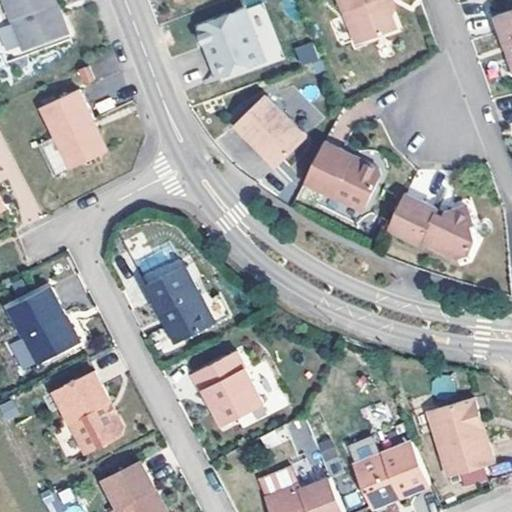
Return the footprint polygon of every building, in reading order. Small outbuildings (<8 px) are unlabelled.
[(58,0),(9,0),(28,51),(72,36),(58,0)] [(398,31),(391,12),(386,0),(341,0),(358,46),(398,31)] [(386,0),(391,12),(397,10),(393,0),(386,0)] [(266,61),(248,11),(204,27),(200,31),(208,52),(214,49),(224,77),(266,61)] [(511,13),(500,17),(509,45),(511,44),(511,13)] [(299,63),(318,58),(313,41),(295,46),(299,63)] [(214,49),(208,52),(219,79),(224,77),(214,49)] [(97,81),(92,68),(82,72),(87,85),(97,81)] [(111,152),(82,91),(44,109),(74,171),(111,152)] [(308,139),(269,97),(238,127),(277,168),(308,139)] [(326,143),(306,184),(364,214),(382,180),(382,171),(365,162),(359,164),(354,162),(356,158),(326,143)] [(0,211),(10,207),(1,187),(0,187),(0,211)] [(407,195),(389,230),(423,246),(425,241),(432,244),(431,247),(457,259),(470,254),(477,241),(471,226),(474,225),(469,208),(449,214),(447,218),(438,215),(440,211),(407,195)] [(166,248),(137,260),(141,271),(170,260),(166,248)] [(219,321),(188,263),(147,284),(160,310),(165,308),(182,341),(219,321)] [(53,287),(11,308),(39,365),(82,343),(73,326),(67,329),(62,317),(67,314),(53,287)] [(165,308),(160,310),(176,343),(182,341),(165,308)] [(73,326),(67,314),(62,317),(67,329),(73,326)] [(269,407),(241,352),(197,373),(205,390),(209,389),(219,408),(228,426),(269,407)] [(112,402),(97,372),(55,394),(87,455),(124,436),(126,429),(120,417),(110,414),(106,405),(112,402)] [(209,389),(205,390),(216,409),(219,408),(209,389)] [(493,454),(467,393),(423,410),(448,472),(493,454)] [(303,416),(260,436),(266,449),(291,438),(298,455),(317,447),(303,416)] [(403,495),(432,483),(414,440),(356,465),(373,507),(390,500),(392,493),(401,490),(403,495)] [(142,462),(105,481),(119,507),(112,511),(160,511),(151,493),(156,491),(142,462)] [(346,511),(332,477),(301,490),(299,484),(266,499),(271,511),(346,511)] [(392,493),(390,500),(403,495),(401,490),(392,493)]
